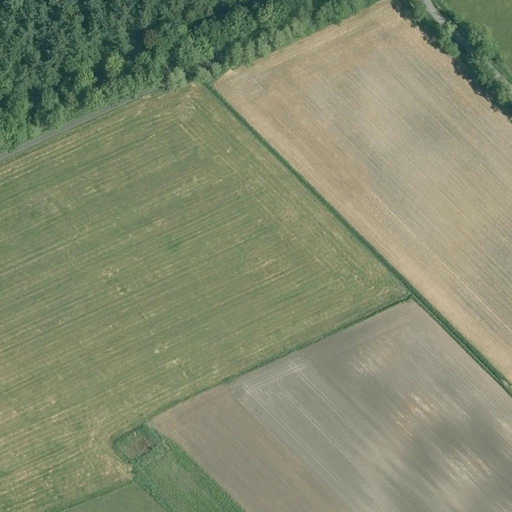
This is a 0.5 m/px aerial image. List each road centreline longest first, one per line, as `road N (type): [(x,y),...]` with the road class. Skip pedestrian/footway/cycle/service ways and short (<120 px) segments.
road 1 (unclassified): [(352,0),(0,158)]
road 2 (unclassified): [(511,88),(423,0)]
